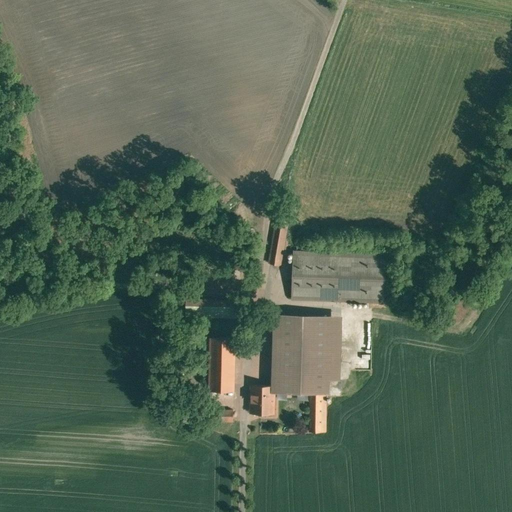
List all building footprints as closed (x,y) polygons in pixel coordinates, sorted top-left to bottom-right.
[(271,263),(282,265),(290,221),(279,219),(271,263)] [(387,303),(389,254),(294,251),(293,299),(387,303)] [(218,266),(215,283),(239,288),(242,272),(218,266)] [(450,312),(460,320),(473,305),(464,297),(450,312)] [(240,300),(188,299),(188,318),(240,318),(240,300)] [(273,385),(252,385),(251,413),(276,414),(277,392),(311,393),(328,393),(342,394),(344,316),(275,314),(273,385)] [(222,336),(220,392),(235,392),(237,337),(222,336)] [(328,393),(311,393),(311,433),(328,433),(328,393)]
